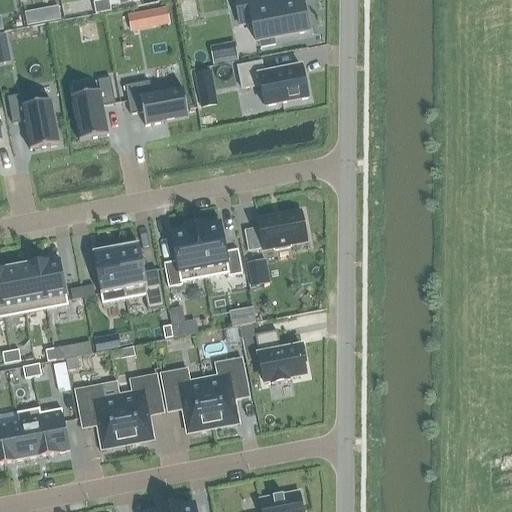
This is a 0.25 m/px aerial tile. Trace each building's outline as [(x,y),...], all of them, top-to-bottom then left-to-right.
[(110,12),(108,0),(100,2),(102,14),(110,12)] [(259,43),(261,49),(276,46),(275,40),(308,34),(302,4),(278,8),(276,0),(235,0),(240,26),(253,24),(256,44),(259,43)] [(102,14),(100,2),(92,3),(94,15),(102,14)] [(307,99),(301,68),(264,75),(261,62),(237,67),(241,90),(260,86),(264,108),(307,99)] [(210,72),(195,75),(198,93),(213,90),(210,72)] [(99,93),(70,99),(78,142),(107,137),(102,108),(114,106),(109,79),(97,81),(99,93)] [(148,82),(124,87),(129,116),(142,114),(144,127),(188,119),(182,90),(151,96),(148,82)] [(31,94),(6,98),(11,125),(24,123),(29,151),(58,146),(50,102),(33,105),(31,94)] [(306,241),(300,213),(257,221),(259,229),(245,232),(249,252),(274,247),(274,250),(289,247),(289,244),(306,241)] [(205,224),(193,226),(204,279),(227,275),(227,277),(241,275),(237,251),(224,253),(218,224),(206,226),(205,224)] [(204,279),(193,226),(181,228),(182,231),(170,233),(175,262),(163,265),(167,289),(181,286),(181,284),(204,279)] [(138,245),(114,249),(124,301),(148,297),(138,245)] [(124,301),(114,249),(91,253),(101,305),(124,301)] [(58,260),(37,264),(46,311),(67,307),(58,260)] [(37,264),(15,268),(24,315),(46,311),(37,264)] [(15,268),(0,270),(0,306),(2,319),(24,315),(15,268)] [(195,319),(183,321),(181,306),(168,308),(172,336),(197,332),(195,319)] [(170,327),(161,328),(163,340),(172,339),(170,327)] [(254,336),(263,384),(270,382),(271,385),(287,382),(286,379),(304,376),(302,364),(304,363),(301,348),(280,352),(276,332),(254,336)] [(53,350),(55,362),(63,360),(61,349),(53,350)] [(55,362),(53,350),(44,352),(47,364),(55,362)] [(9,352),(11,364),(20,363),(17,351),(9,352)] [(11,364),(9,352),(1,354),(3,366),(11,364)] [(217,378),(203,381),(212,430),(237,425),(233,401),(248,399),(241,360),(214,365),(217,378)] [(38,365),(30,367),(32,379),(40,377),(38,365)] [(30,367),(22,369),(24,380),(32,379),(30,367)] [(186,371),(160,376),(167,414),(182,411),(186,435),(212,430),(203,381),(188,384),(186,371)] [(118,397),(117,397),(126,446),(152,441),(148,417),(162,415),(155,376),(129,381),(131,394),(118,397)] [(115,384),(74,392),(81,430),(97,427),(101,451),(126,446),(117,397),(118,397),(115,384)] [(18,423),(25,461),(47,457),(39,414),(38,410),(16,414),(17,423),(18,423)] [(39,414),(47,457),(69,453),(61,410),(39,414)] [(0,426),(0,444),(4,465),(25,461),(18,423),(17,423),(0,426)] [(301,511),(298,493),(259,500),(260,511),(301,511)]
